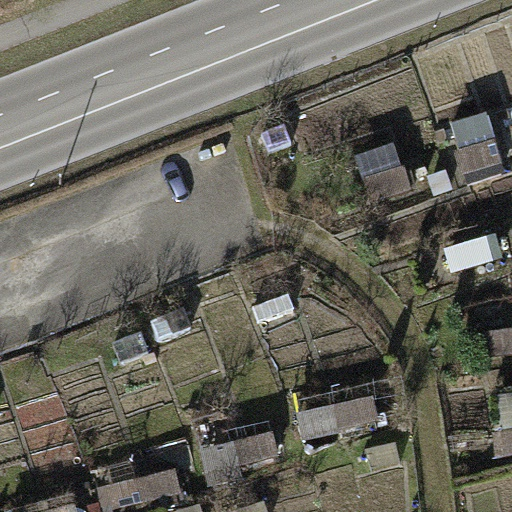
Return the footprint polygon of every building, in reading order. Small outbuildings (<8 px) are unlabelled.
[(456,115),(475,180),(511,168),(511,159),(496,104),(456,115)] [(365,166),(371,200),(418,190),(412,157),(365,166)] [(454,242),(459,265),(507,254),(502,231),(454,242)] [(40,456),(86,441),(69,391),(23,406),(40,456)] [(305,402),(310,434),(385,423),(381,392),(305,402)] [(508,452),(511,451),(511,393),(503,394),(508,452)] [(217,475),(288,454),(278,420),(207,441),(217,475)] [(180,458),(115,478),(125,510),(190,489),(180,458)] [(383,511),(422,501),(410,462),(368,475),(379,511),(383,511)] [(373,511),(367,479),(328,487),(332,511),(421,511),(421,507),(394,511),(373,511)] [(481,511),(511,511),(511,486),(480,489),(481,511)]
